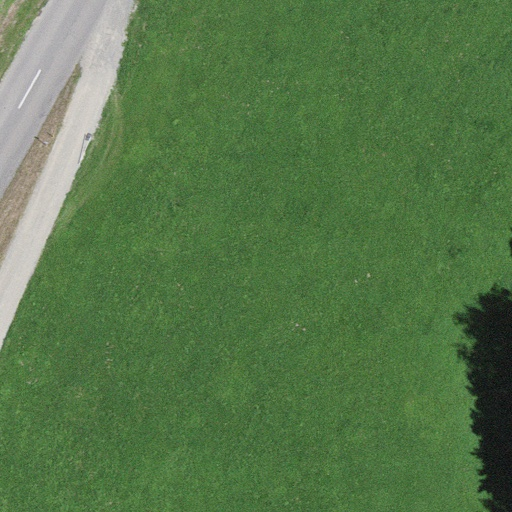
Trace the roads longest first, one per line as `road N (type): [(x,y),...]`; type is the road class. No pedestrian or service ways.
road 1 (track): [(117,0),(94,108),(0,342)]
road 2 (tertiary): [(0,147),(82,0)]
